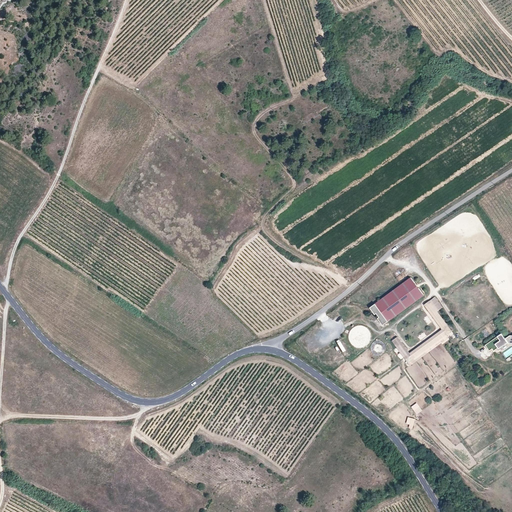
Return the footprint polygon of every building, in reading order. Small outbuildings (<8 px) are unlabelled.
[(425,296),(412,279),(376,305),(389,323),(425,296)] [(393,342),(398,348),(401,346),(408,356),(405,358),(406,360),(444,332),(446,336),(449,334),(428,306),(437,300),(435,298),(425,306),(443,330),(411,354),(402,343),(398,338),(393,342)] [(449,334),(452,332),(438,312),(443,308),(437,300),(428,306),(449,334)] [(389,323),(376,305),(371,309),(376,317),(378,315),(379,317),(380,318),(378,319),(384,327),(389,323)] [(446,336),(444,332),(406,360),(409,364),(411,362),(428,350),(446,336)] [(501,334),(485,345),(486,347),(489,350),(492,348),(494,351),(497,348),(498,349),(509,342),(510,344),(511,342),(511,334),(510,335),(505,338),(501,334)] [(382,355),(382,341),(373,341),(372,354),(382,355)] [(345,342),(343,344),(349,352),(352,350),(345,342)] [(401,346),(398,348),(405,358),(408,356),(401,346)] [(429,352),(428,350),(411,362),(413,364),(429,352)] [(420,407),(414,411),(417,415),(423,411),(420,407)]
